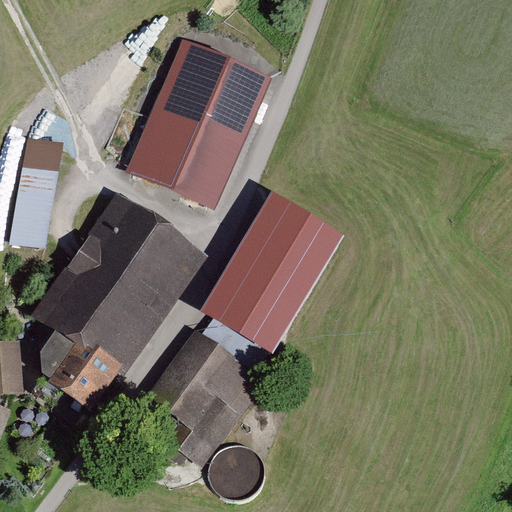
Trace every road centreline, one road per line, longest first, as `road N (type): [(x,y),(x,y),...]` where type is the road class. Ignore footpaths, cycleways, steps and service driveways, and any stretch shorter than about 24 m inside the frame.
road 1 (unclassified): [(44,511),(107,428),(218,249),(320,0)]
road 2 (track): [(218,249),(109,185),(13,0)]
